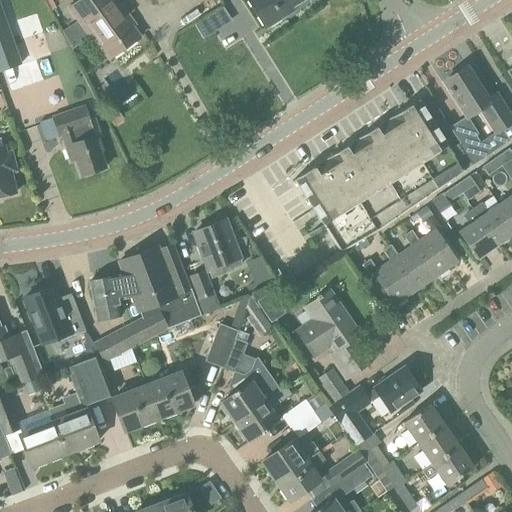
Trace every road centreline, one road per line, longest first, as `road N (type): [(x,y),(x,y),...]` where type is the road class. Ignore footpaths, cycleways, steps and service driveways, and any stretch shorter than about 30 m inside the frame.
road 1 (secondary): [(0,246),(156,211),(413,49)]
road 2 (residential): [(252,511),(217,462),(185,448),(22,511)]
road 3 (residential): [(511,462),(469,388),(480,347),(511,326)]
